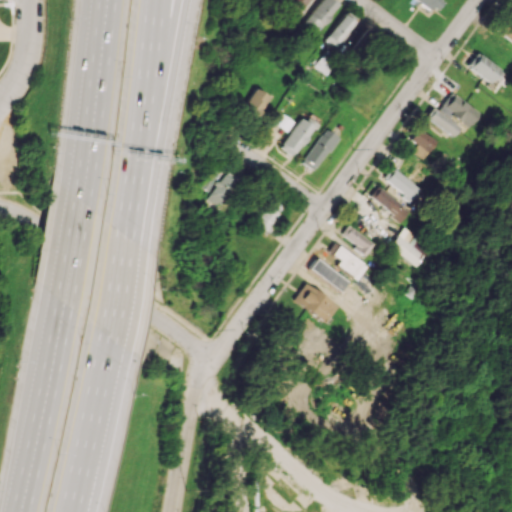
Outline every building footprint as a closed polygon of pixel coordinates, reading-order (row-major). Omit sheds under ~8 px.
[(299,11),(308,0),(286,0),(299,11)] [(337,4),(331,0),(319,0),(304,22),(317,31),(337,4)] [(412,0),(412,1),(438,11),(442,1),(438,0),(412,0)] [(334,46),(355,18),(344,11),(324,38),(334,46)] [(498,31),(511,41),(511,20),(509,18),(498,31)] [(490,84),(500,70),(476,52),(465,65),(490,84)] [(268,98),(255,87),(238,109),(251,119),(268,98)] [(466,129),(478,113),(449,92),(437,108),(466,129)] [(423,117),(451,136),(458,126),(430,107),(423,117)] [(312,123),(298,115),(278,148),(292,156),(312,123)] [(312,171),(333,135),(321,127),(299,163),(312,171)] [(415,144),(410,151),(422,159),(434,140),(416,128),(409,139),(415,144)] [(383,180),(410,201),(419,189),(392,168),(383,180)] [(220,210),(239,177),(226,170),(207,202),(220,210)] [(370,197),(401,221),(410,211),(378,187),(370,197)] [(254,224),(269,231),(281,205),(267,198),(254,224)] [(372,243),(346,224),(338,235),(365,254),(372,243)] [(418,266),(432,246),(404,227),(390,246),(418,266)] [(329,254),(337,260),(334,264),(354,279),(364,266),(335,245),(329,254)] [(307,268),(339,292),(346,282),(314,258),(307,268)] [(335,306),(303,282),(291,299),(323,323),(335,306)]
